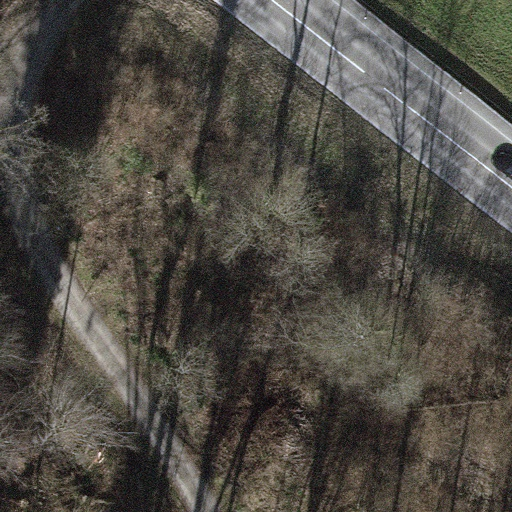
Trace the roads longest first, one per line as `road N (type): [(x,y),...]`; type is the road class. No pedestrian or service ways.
road 1 (track): [(211,511),(160,413),(14,207),(11,60),(64,0)]
road 2 (primary): [(264,0),(511,194)]
